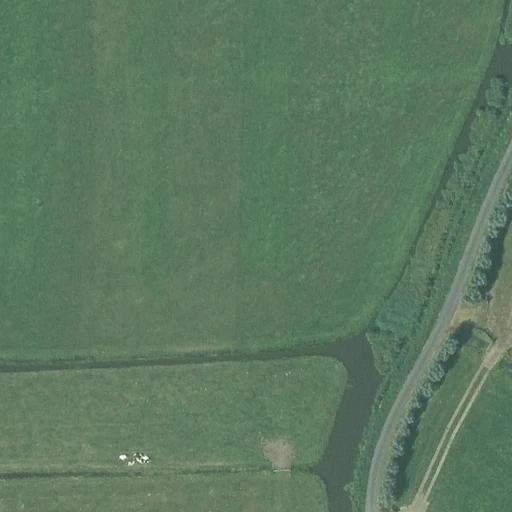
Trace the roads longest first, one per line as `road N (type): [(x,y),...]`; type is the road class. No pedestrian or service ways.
road 1 (unclassified): [(372,511),(383,439),(449,314),(511,159)]
road 2 (track): [(511,325),(454,418),(415,511)]
